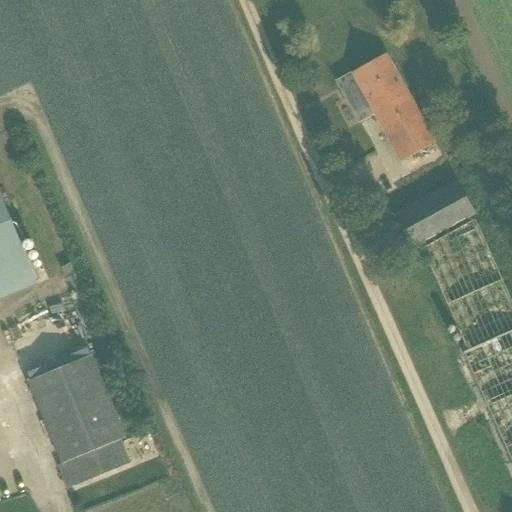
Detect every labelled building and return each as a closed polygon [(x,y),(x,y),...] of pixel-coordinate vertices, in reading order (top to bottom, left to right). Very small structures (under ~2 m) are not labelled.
[(437,144),(386,54),(352,74),(338,82),(347,100),(363,91),(402,163),(437,144)] [(420,245),(474,216),(476,215),(458,182),(394,216),(413,249),(420,245)] [(0,299),(38,284),(0,193),(0,299)] [(511,301),(474,216),(420,245),(467,351),(463,353),(511,462),(511,301)] [(63,465),(68,463),(121,441),(126,439),(92,357),(29,383),(63,465)] [(121,441),(68,463),(76,486),(130,464),(121,441)]
